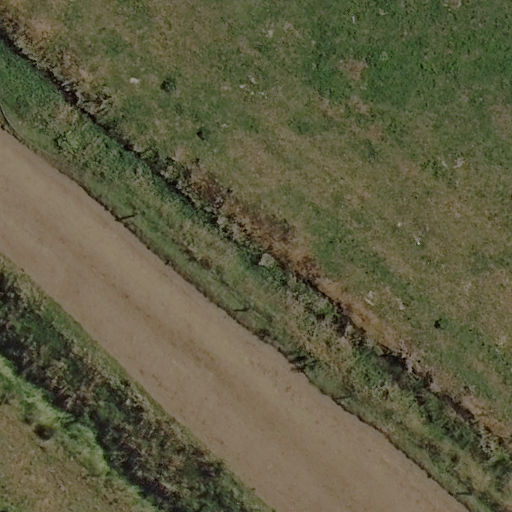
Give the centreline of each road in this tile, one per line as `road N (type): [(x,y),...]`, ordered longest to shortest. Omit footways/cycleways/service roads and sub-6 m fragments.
road 1 (track): [(288,511),(0,266)]
road 2 (track): [(0,49),(191,0)]
